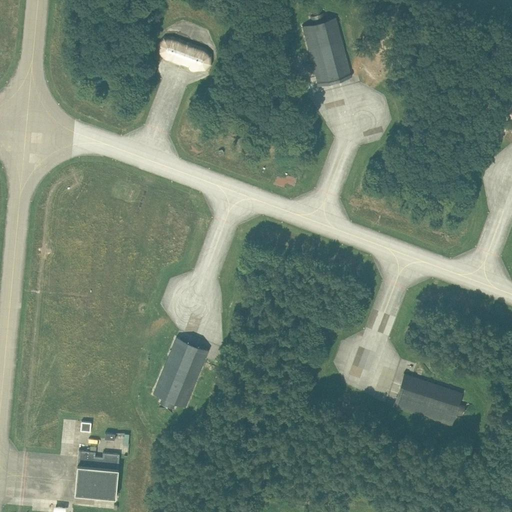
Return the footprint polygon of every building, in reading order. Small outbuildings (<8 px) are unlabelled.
[(312,23),(302,25),(318,85),(352,76),(336,16),(327,19),(325,12),(310,16),(312,23)] [(173,35),(164,36),(158,43),(158,53),(165,59),(180,65),(180,64),(189,67),(188,68),(190,69),(195,71),(197,71),(206,70),(212,63),(212,54),(205,47),(180,38),(173,35)] [(176,336),(153,393),(162,397),(160,404),(174,409),(176,403),(186,407),(205,358),(209,350),(176,336)] [(466,404),(459,401),(463,392),(412,375),(404,372),(393,406),(451,425),(455,416),(461,418),(466,404)] [(91,422),(81,421),(81,430),(90,431),(91,422)] [(75,493),(116,497),(120,453),(103,452),(102,456),(95,456),(96,451),(79,450),(78,456),(75,493)]
